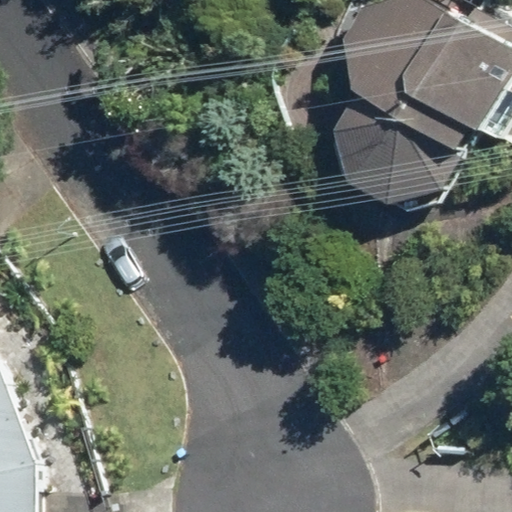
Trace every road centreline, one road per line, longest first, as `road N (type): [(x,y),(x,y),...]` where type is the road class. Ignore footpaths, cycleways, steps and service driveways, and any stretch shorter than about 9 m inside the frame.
road 1 (residential): [(274,495),(234,348),(0,13)]
road 2 (residential): [(511,340),(274,495)]
road 3 (residential): [(511,498),(422,490),(274,495)]
